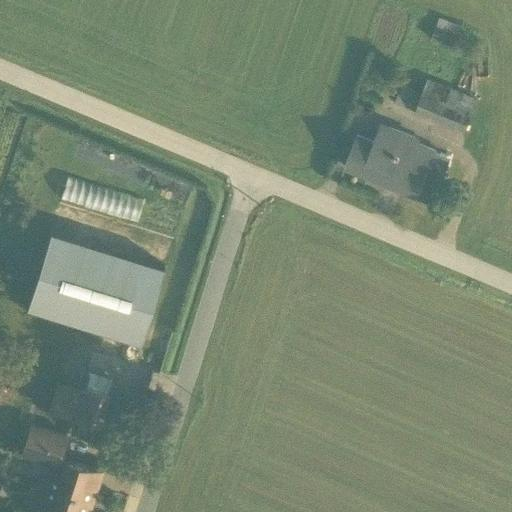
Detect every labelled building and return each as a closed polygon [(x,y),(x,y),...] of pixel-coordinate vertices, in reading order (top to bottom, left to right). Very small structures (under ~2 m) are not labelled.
[(459,36),(435,26),(431,37),(454,47),(459,36)] [(400,85),(392,104),(459,132),(474,99),(424,78),(423,81),(418,92),(400,85)] [(359,133),(344,167),(428,204),(449,155),(419,142),(421,139),(379,121),(371,138),(359,133)] [(65,175),(58,199),(177,232),(184,207),(65,175)] [(141,342),(165,266),(51,231),(27,307),(141,342)] [(48,412),(100,428),(110,396),(106,395),(112,377),(88,369),(85,374),(83,380),(61,374),(59,380),(57,379),(47,411),(48,412)] [(146,401),(128,395),(115,438),(133,443),(146,401)] [(31,422),(20,454),(57,467),(68,435),(31,422)] [(59,474),(46,470),(32,511),(88,511),(102,472),(63,460),(59,474)]
